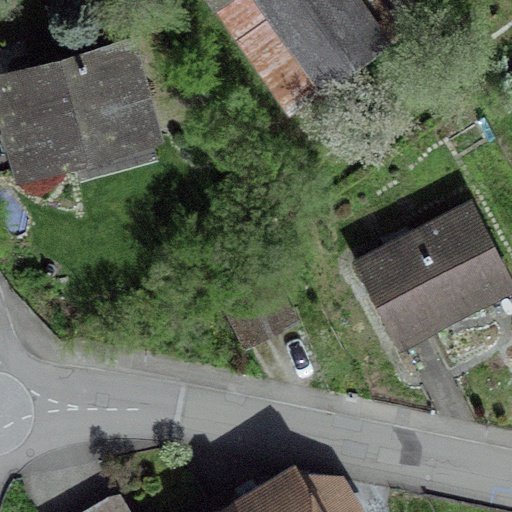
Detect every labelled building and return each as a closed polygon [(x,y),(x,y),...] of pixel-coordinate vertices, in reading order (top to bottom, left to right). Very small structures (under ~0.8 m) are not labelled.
[(391,39),(362,0),(216,0),(293,108),(391,39)] [(150,142),(135,65),(10,88),(24,165),(150,142)] [(511,325),(511,242),(494,214),(383,282),(438,371),(511,325)] [(279,273),(225,298),(246,343),(299,319),(279,273)] [(298,469),(228,511),(356,511),(334,481),(298,469)]
